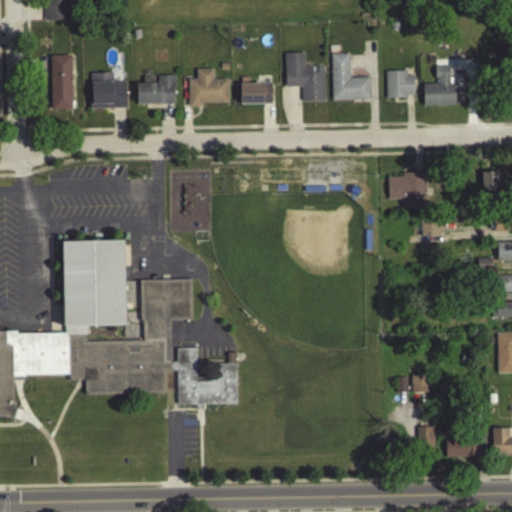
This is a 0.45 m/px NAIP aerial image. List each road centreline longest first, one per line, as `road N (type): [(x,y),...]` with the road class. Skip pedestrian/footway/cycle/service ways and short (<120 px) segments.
road 1 (residential): [(0,166),(82,149),(511,139)]
road 2 (primary): [(511,497),(0,507)]
road 3 (residential): [(17,164),(11,0)]
